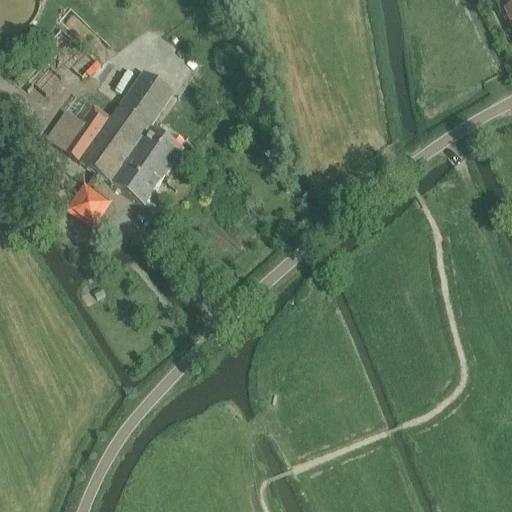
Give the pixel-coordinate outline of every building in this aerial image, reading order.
[(43,11),(42,1),(41,0),(0,0),(0,39),(5,41),(11,42),(17,41),(23,40),(29,37),(33,34),(37,30),(41,24),(43,18),(43,11)] [(511,0),(494,0),(492,1),(499,18),(504,16),(511,35),(511,0)] [(85,81),(98,66),(61,35),(19,82),(32,95),(36,93),(46,101),(73,73),(85,81)] [(110,189),(144,212),(183,156),(180,154),(184,147),(173,139),(168,146),(149,132),(173,98),(143,77),(110,124),(77,100),(46,144),(62,155),(80,168),(110,189)] [(97,232),(114,202),(85,185),(67,215),(97,232)]
